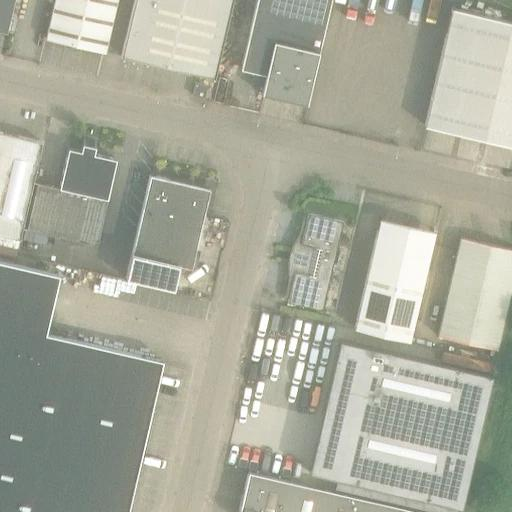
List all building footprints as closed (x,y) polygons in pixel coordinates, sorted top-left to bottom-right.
[(0,0),(0,31),(7,33),(14,0),(0,0)] [(117,0),(54,0),(46,39),(105,52),(117,0)] [(133,0),(121,56),(215,78),(232,0),(133,0)] [(256,0),(249,35),(241,69),(266,75),(262,94),(307,104),(331,0),(256,0)] [(425,125),(511,145),(511,21),(452,8),(425,125)] [(207,86),(203,85),(196,84),(193,95),(205,98),(207,86)] [(0,234),(20,239),(22,228),(33,181),(42,142),(0,132),(0,234)] [(33,181),(22,228),(97,245),(116,159),(94,154),(97,141),(84,138),(81,151),(68,148),(60,187),(33,181)] [(132,254),(126,278),(173,289),(178,265),(191,268),(210,189),(150,175),(132,254)] [(295,272),(288,302),(323,311),(330,281),(332,280),(333,277),(333,274),(332,271),(344,221),(308,213),(301,243),(299,242),(292,271),(295,272)] [(410,340),(432,243),(435,231),(380,218),(355,327),(410,340)] [(458,249),(438,335),(497,349),(511,283),(511,248),(461,237),(458,249)] [(0,260),(0,511),(127,511),(163,360),(46,333),(59,275),(0,260)] [(340,341),(323,413),(349,419),(336,476),(460,505),(490,376),(340,341)] [(238,511),(275,511),(283,479),(248,471),(238,511)] [(283,479),(275,511),(311,511),(317,487),(283,479)] [(317,487),(311,511),(349,511),(353,495),(317,487)] [(353,495),(349,511),(386,511),(388,503),(353,495)] [(388,503),(386,511),(422,511),(423,511),(388,503)]
